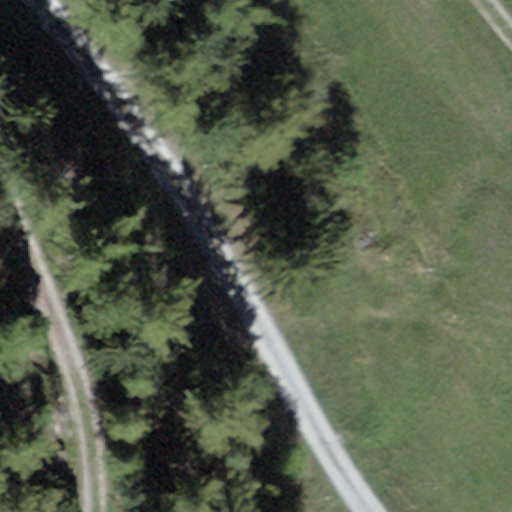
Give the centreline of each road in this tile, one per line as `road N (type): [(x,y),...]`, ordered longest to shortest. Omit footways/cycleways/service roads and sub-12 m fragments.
road 1 (track): [(36,0),(155,154),(373,511)]
road 2 (track): [(0,186),(71,341),(95,511)]
